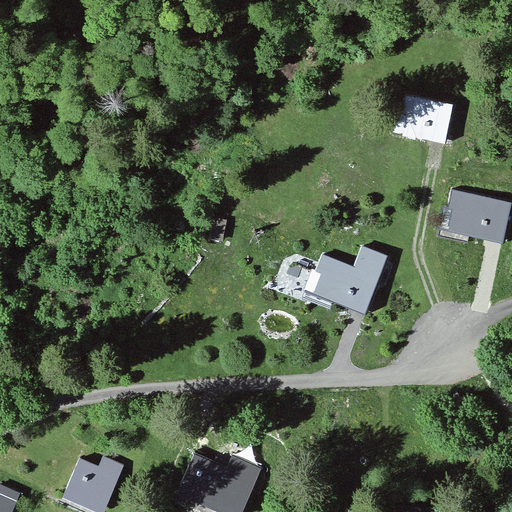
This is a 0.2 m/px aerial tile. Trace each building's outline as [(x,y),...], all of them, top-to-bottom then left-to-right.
[(396,111),(392,131),(446,143),(454,104),(406,93),(402,112),(396,111)] [(504,241),(511,202),(452,190),(448,208),(454,209),(450,230),(493,239),(504,241)] [(367,314),(389,255),(363,245),(355,266),(323,254),(316,272),(321,274),(314,294),(356,310),(367,314)] [(177,489),(188,494),(190,488),(241,510),(261,466),(238,456),(231,471),(193,453),(177,489)] [(78,458),(66,488),(105,505),(122,466),(102,457),(98,466),(78,458)] [(0,511),(10,511),(19,492),(0,483),(0,511)]
